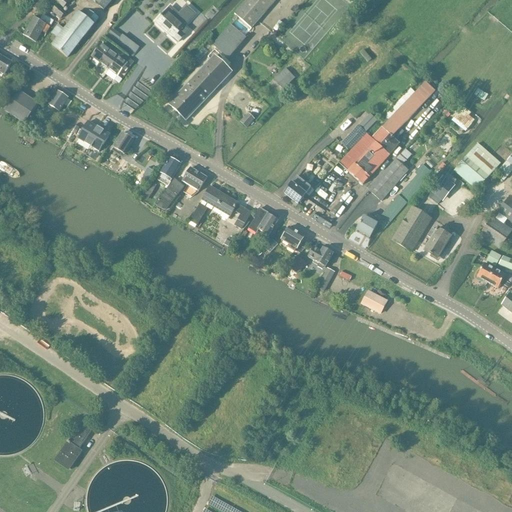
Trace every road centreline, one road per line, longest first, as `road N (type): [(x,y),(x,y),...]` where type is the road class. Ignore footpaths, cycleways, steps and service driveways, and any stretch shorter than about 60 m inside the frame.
road 1 (tertiary): [(511,345),(0,41)]
road 2 (residential): [(299,511),(219,469),(0,321)]
